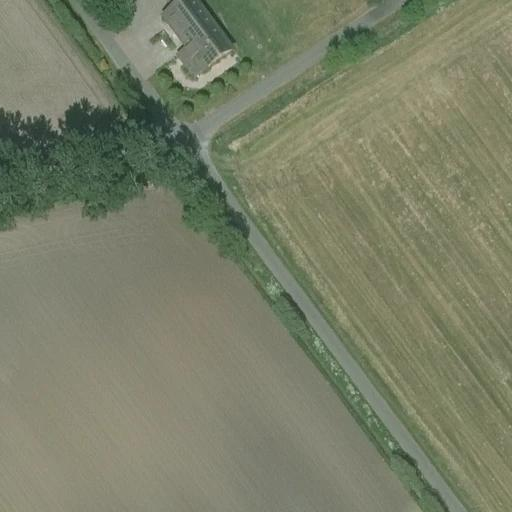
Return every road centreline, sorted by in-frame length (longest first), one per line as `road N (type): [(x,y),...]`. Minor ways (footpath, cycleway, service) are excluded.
road 1 (residential): [(177,143),(455,511)]
road 2 (unclassified): [(177,143),(397,0)]
road 3 (unclassified): [(0,182),(177,143)]
road 4 (residential): [(71,0),(177,143)]
